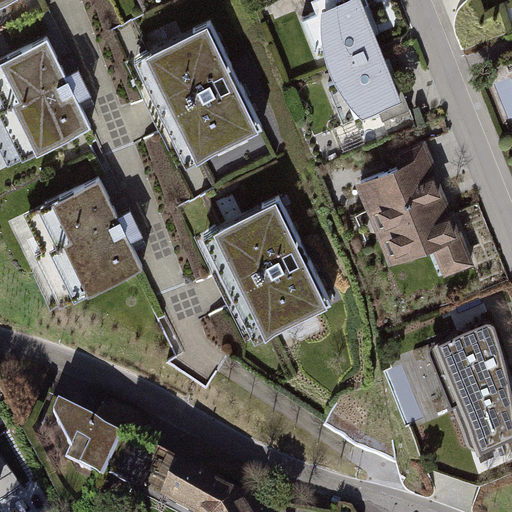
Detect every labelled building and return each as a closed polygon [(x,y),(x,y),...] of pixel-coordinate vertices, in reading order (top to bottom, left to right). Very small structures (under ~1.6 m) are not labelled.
[(381,51),(359,0),(333,0),(292,17),(318,78),(381,51)] [(511,0),(501,0),(511,22),(511,21),(511,0)] [(202,22),(126,58),(181,175),(257,139),(202,22)] [(43,38),(0,58),(0,148),(6,162),(85,123),(43,38)] [(402,104),(381,51),(318,78),(339,128),(402,104)] [(511,60),(503,64),(511,86),(511,60)] [(419,142),(387,156),(391,167),(345,186),(380,272),(424,254),(436,283),(471,269),(419,142)] [(90,178),(11,216),(52,302),(131,264),(90,178)] [(276,195),(197,228),(242,336),(321,303),(276,195)] [(133,216),(121,220),(130,247),(142,242),(133,216)] [(485,322),(436,342),(481,449),(511,435),(511,393),(505,360),(495,326),(492,323),(485,322)] [(97,488),(125,501),(135,483),(152,444),(61,401),(55,411),(68,455),(107,473),(97,488)] [(257,511),(241,486),(152,444),(135,483),(192,511),(257,511)] [(0,454),(0,501),(21,488),(0,454)]
